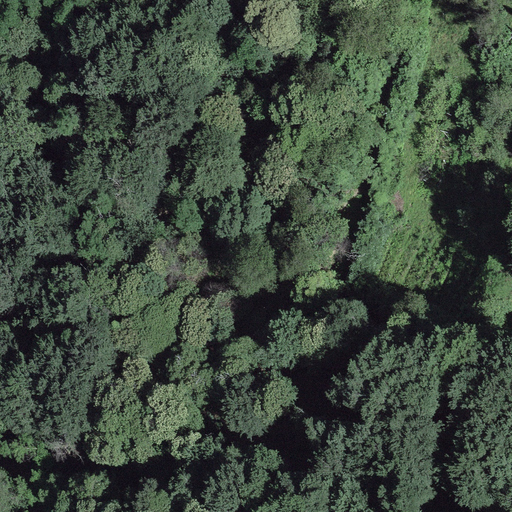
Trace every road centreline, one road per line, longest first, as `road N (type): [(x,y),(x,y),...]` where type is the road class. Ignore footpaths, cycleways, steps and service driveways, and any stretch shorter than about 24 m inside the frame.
road 1 (track): [(369,170),(290,441),(243,492)]
road 2 (track): [(420,0),(369,170)]
